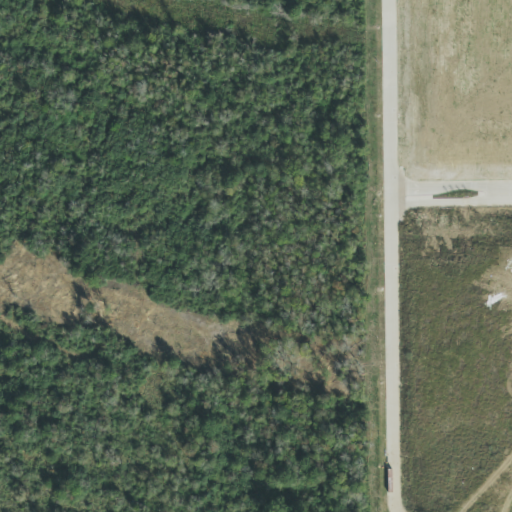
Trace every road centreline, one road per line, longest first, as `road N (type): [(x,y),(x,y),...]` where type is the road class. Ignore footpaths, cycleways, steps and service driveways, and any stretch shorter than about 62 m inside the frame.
road 1 (residential): [(388,0),(395,511)]
road 2 (residential): [(391,198),(511,196)]
